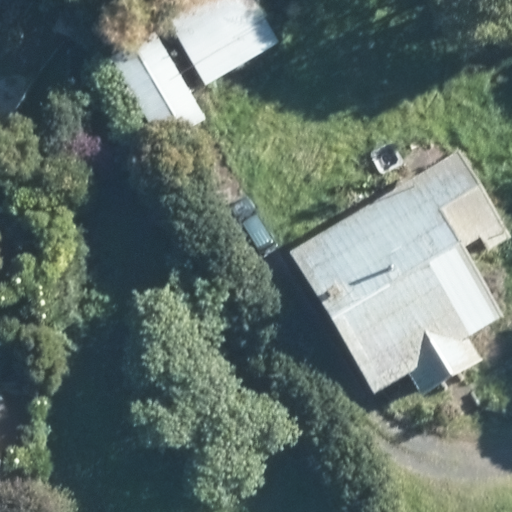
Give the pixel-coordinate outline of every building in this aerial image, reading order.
[(0,0),(0,20),(9,0),(0,0)] [(194,94),(204,88),(270,49),(240,0),(186,0),(151,22),(194,94)] [(155,148),(197,123),(141,30),(92,61),(148,153),(155,148)] [(216,257),(225,251),(242,241),(178,138),(158,151),(152,155),(216,257)] [(415,402),(459,377),(467,371),(453,347),(491,325),(449,255),(464,246),(472,261),(493,250),(443,165),(341,225),(285,258),(272,267),(354,406),(370,397),(394,383),(407,407),(415,402)] [(6,511),(15,388),(0,386),(0,511),(6,511)]
